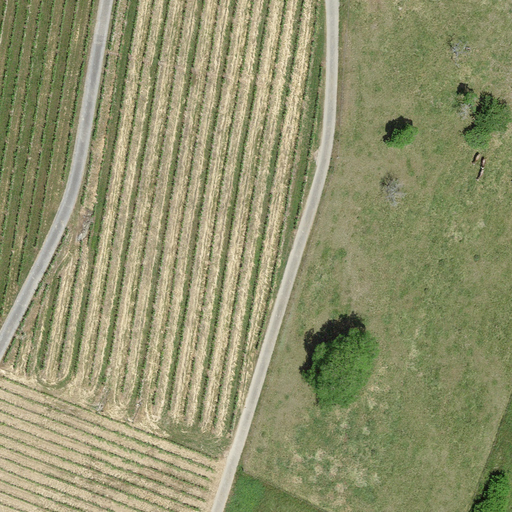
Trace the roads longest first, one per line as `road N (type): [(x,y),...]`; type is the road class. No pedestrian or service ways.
road 1 (track): [(332,0),(323,168),(216,511)]
road 2 (track): [(110,0),(65,228),(0,356)]
